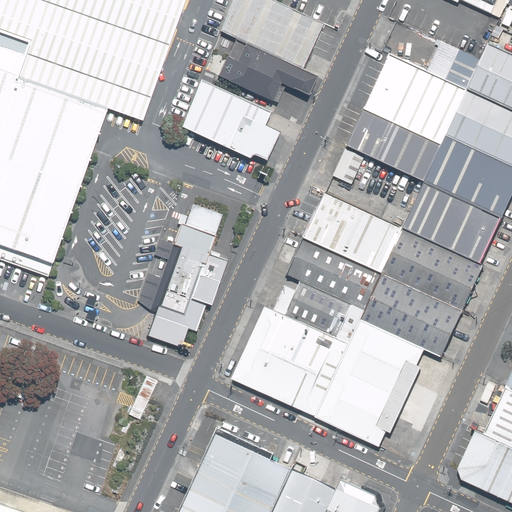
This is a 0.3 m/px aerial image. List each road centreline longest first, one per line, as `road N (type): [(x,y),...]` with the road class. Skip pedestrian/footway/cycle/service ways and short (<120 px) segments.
road 1 (tertiary): [(197,382),(371,0)]
road 2 (unclassified): [(197,382),(416,486)]
road 3 (unclassified): [(511,281),(416,486)]
road 4 (tertiary): [(136,511),(197,382)]
